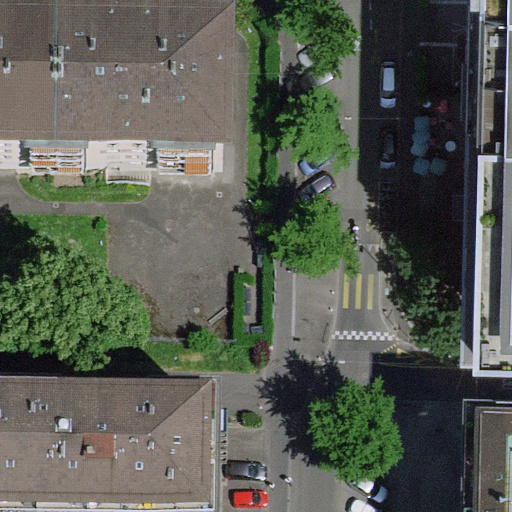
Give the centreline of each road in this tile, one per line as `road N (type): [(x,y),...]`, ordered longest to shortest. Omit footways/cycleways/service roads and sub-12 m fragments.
road 1 (residential): [(362,0),(363,289),(348,377)]
road 2 (residential): [(348,377),(511,379)]
road 3 (residential): [(348,377),(320,438),(321,511)]
